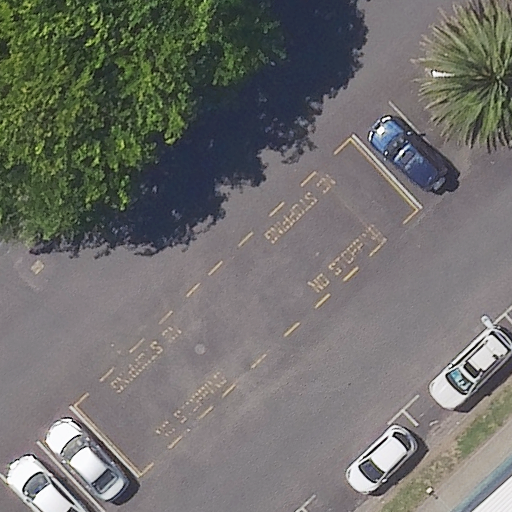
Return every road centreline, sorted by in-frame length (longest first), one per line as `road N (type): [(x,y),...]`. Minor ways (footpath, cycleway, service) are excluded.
road 1 (unclassified): [(0,355),(368,0)]
road 2 (unclassified): [(511,194),(173,511)]
